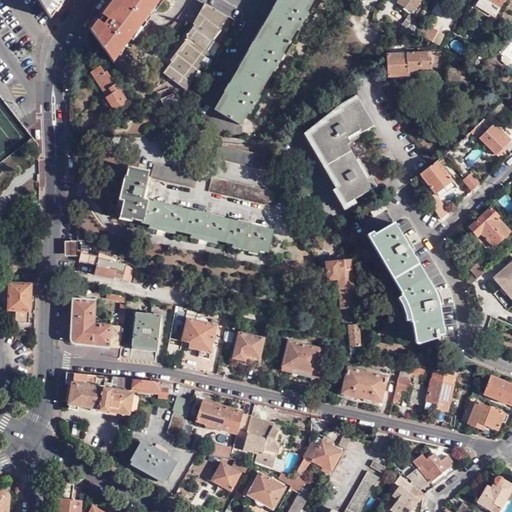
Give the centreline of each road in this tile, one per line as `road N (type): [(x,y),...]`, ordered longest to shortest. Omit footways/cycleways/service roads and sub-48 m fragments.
road 1 (residential): [(48,360),(186,377),(496,452)]
road 2 (residential): [(89,0),(54,66),(48,360)]
road 3 (unknown): [(52,269),(121,277),(301,327)]
road 4 (residential): [(511,370),(471,348),(463,295),(430,240)]
road 5 (tertiary): [(34,441),(158,511)]
